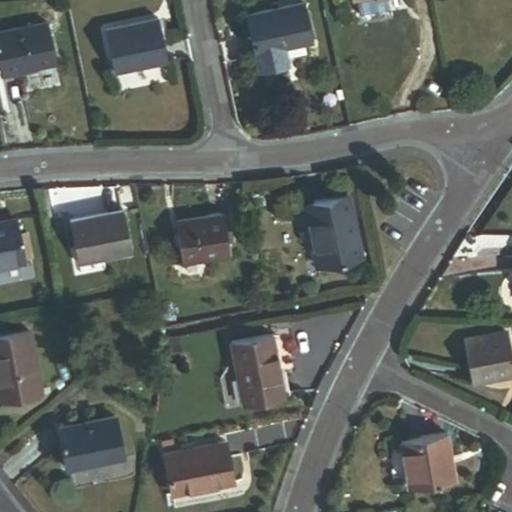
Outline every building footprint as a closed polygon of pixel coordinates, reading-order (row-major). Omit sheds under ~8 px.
[(300,4),(246,15),(251,39),(258,70),(286,64),(283,46),(308,40),(300,4)] [(156,19),(104,30),(113,71),(164,60),(165,60),(160,39),(156,19)] [(44,24),(0,33),(0,72),(0,74),(28,68),(53,63),(44,24)] [(164,60),(113,71),(118,91),(168,81),(164,60)] [(326,199),(303,204),(316,265),(359,256),(346,195),(326,199)] [(103,258),(130,253),(122,212),(97,217),(70,222),(72,233),(74,240),(67,242),(74,276),(105,270),(103,258)] [(194,219),(175,222),(181,262),(206,259),(228,256),(227,251),(225,236),(222,215),(194,219)] [(0,221),(0,266),(18,263),(22,262),(21,258),(17,235),(14,219),(0,221)] [(17,235),(21,258),(29,256),(25,233),(17,235)] [(72,233),(66,234),(67,242),(74,240),(72,233)] [(181,262),(172,264),(174,277),(208,273),(206,259),(181,262)] [(0,266),(0,283),(21,279),(18,263),(0,266)] [(26,332),(0,337),(0,397),(38,390),(26,332)] [(511,364),(505,332),(463,340),(472,385),(511,376),(511,364)] [(269,337),(277,376),(288,374),(292,373),(293,371),(295,369),(296,367),(297,365),(297,361),(291,333),(269,337)] [(277,376),(269,337),(231,345),(242,403),(281,396),(277,376)] [(0,407),(40,400),(38,390),(0,397),(0,407)] [(113,418),(58,429),(66,468),(68,467),(121,456),(113,418)] [(444,436),(401,443),(408,486),(451,479),(444,436)] [(223,444),(163,457),(171,494),(231,481),(223,444)] [(68,467),(73,489),(129,477),(130,455),(121,456),(68,467)] [(235,493),(232,481),(231,481),(171,494),(169,494),(172,506),(235,493)]
